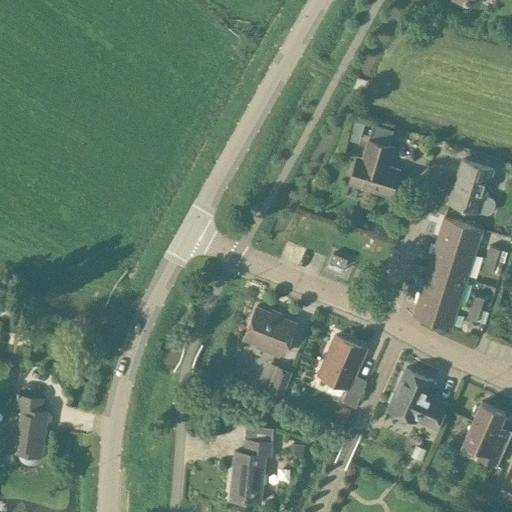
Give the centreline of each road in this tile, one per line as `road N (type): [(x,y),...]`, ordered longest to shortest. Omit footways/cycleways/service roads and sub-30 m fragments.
road 1 (unclassified): [(235,256),(378,0)]
road 2 (tertiary): [(108,511),(115,418),(131,359),(187,234)]
road 3 (tertiary): [(187,234),(320,0)]
road 4 (residential): [(175,511),(183,375),(235,256)]
road 5 (residential): [(384,320),(235,256)]
road 6 (residential): [(511,387),(384,320)]
road 7 (residential): [(384,320),(424,193)]
